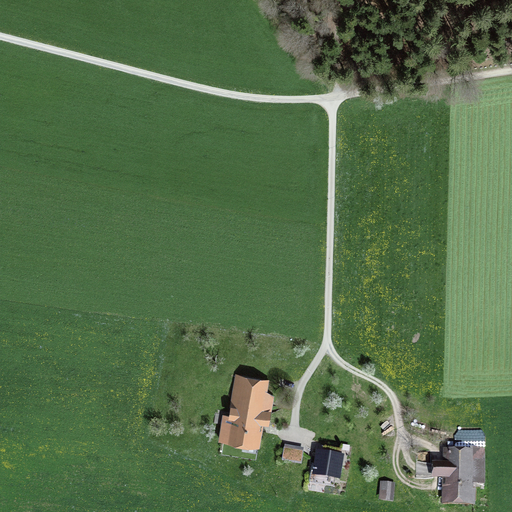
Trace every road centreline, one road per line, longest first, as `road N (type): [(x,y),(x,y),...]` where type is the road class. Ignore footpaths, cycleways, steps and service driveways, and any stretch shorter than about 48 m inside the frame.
road 1 (track): [(333,96),(326,349),(388,393),(400,446)]
road 2 (track): [(0,36),(236,95),(333,96)]
road 3 (track): [(333,96),(511,72)]
